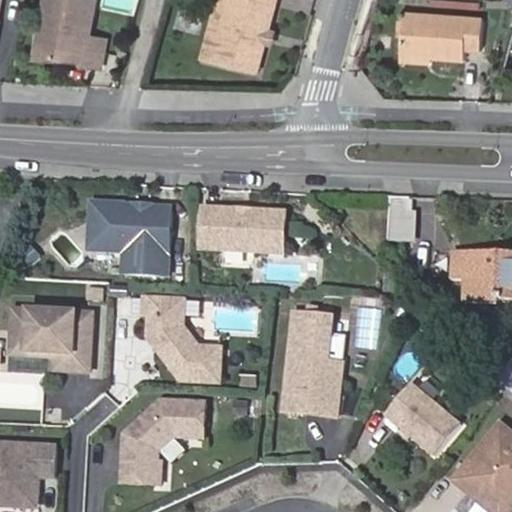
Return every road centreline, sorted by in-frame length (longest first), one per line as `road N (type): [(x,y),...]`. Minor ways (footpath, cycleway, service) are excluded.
road 1 (tertiary): [(0,145),(144,162),(511,175)]
road 2 (tertiary): [(316,136),(0,136)]
road 3 (tertiary): [(511,142),(316,136)]
road 4 (residential): [(316,136),(347,0)]
